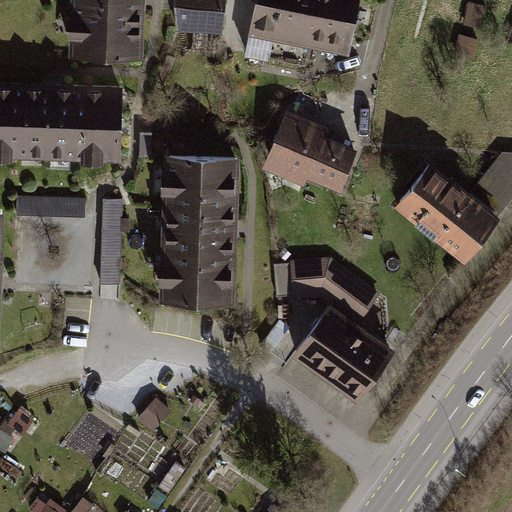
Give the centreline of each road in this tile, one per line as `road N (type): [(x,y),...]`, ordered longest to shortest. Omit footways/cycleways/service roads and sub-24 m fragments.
road 1 (residential): [(406,478),(245,369),(118,358)]
road 2 (unknown): [(360,446),(511,217)]
road 3 (secondary): [(406,478),(511,330)]
